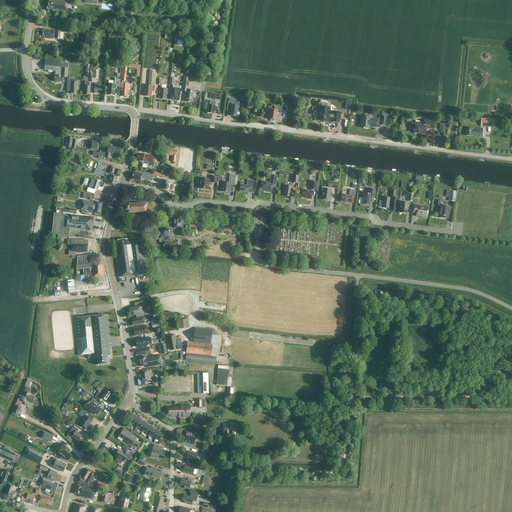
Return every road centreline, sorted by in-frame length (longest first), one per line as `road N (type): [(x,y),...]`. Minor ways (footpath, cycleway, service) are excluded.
road 1 (residential): [(132,113),(511,159)]
road 2 (unclassified): [(185,208),(247,218),(258,256),(271,266),(470,290),(511,308)]
road 3 (residential): [(457,232),(258,202),(185,208)]
road 4 (tertiary): [(127,400),(134,386),(105,253),(120,184)]
road 5 (tertiary): [(132,113),(63,104),(37,91),(24,61),(31,0)]
road 6 (residential): [(170,511),(173,433),(127,400)]
